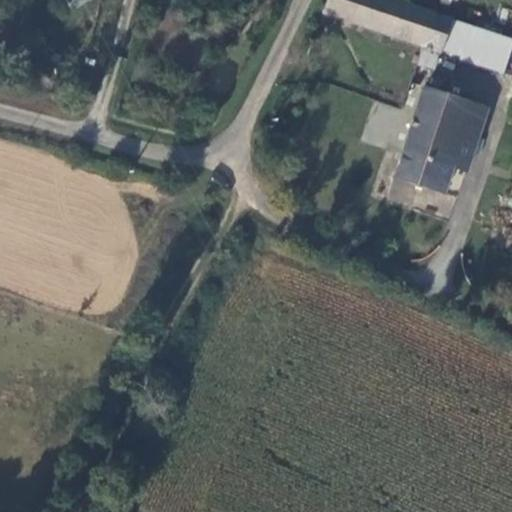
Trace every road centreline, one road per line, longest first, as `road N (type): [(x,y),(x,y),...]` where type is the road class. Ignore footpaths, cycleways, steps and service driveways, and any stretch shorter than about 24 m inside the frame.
road 1 (track): [(50,511),(91,395),(238,168)]
road 2 (unclassified): [(238,168),(260,207),(307,240),(467,304)]
road 3 (unclassified): [(238,168),(0,106)]
road 4 (unclassified): [(318,0),(238,168)]
